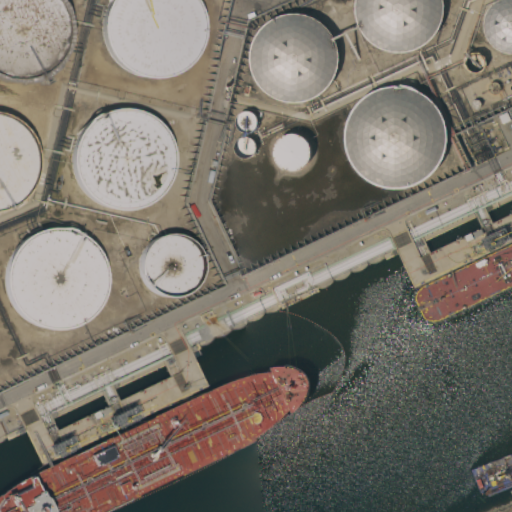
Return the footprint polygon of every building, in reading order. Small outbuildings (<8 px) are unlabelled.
[(0,0),(56,0),(60,5),(64,14),(66,22),(67,31),(66,40),(64,49),(60,57),(55,63),(49,72),(42,77),(36,78),(24,81),(15,81),(5,81),(0,79),(0,0)] [(107,1),(107,0),(193,0),(195,2),(199,11),(201,19),(202,29),(201,38),(198,46),(194,54),(189,62),(184,67),(176,73),(168,76),(159,78),(150,79),(141,78),(132,76),(124,71),(117,66),(111,60),(106,52),(102,44),(100,36),(100,26),(100,18),(103,9),(107,1)] [(443,0),(444,5),(444,14),(442,22),(439,30),(434,37),(428,43),(421,47),(413,51),(405,52),(395,52),(387,51),(380,48),(372,43),(366,38),(361,31),(358,23),(356,15),(355,6),(355,0),(443,0)] [(511,53),(511,54),(502,52),(494,47),(488,40),(485,34),(484,24),(486,15),(489,8),(496,1),(498,0),(511,0),(511,53)] [(328,28),(333,36),(336,42),(339,51),(339,60),(338,68),(336,76),(331,84),(326,90),(320,95),(312,99),(304,102),(295,103),(286,102),(278,99),(270,95),(264,91),(258,84),(254,77),(251,69),(250,60),(250,51),(252,43),(256,35),(260,28),(266,23),(274,18),(281,15),(289,13),(298,13),(307,15),(315,18),(321,22),(328,28)] [(469,71),(464,65),(465,57),(466,56),(463,53),(466,50),(470,54),(472,53),(479,52),(485,57),(487,64),(484,71),(476,74),(469,71)] [(428,96),(435,104),(441,112),(445,120),(447,131),(448,140),(446,150),(443,159),(438,168),(430,176),(424,181),(415,185),(406,188),(396,189),(386,188),(376,185),(367,180),(360,174),(354,167),(349,158),(346,149),(345,139),(345,128),(348,120),(351,111),(357,103),(364,96),(373,91),(382,87),(401,84),(411,86),(428,96)] [(69,164),(69,157),(70,150),(72,141),(75,135),(78,130),(84,123),(86,119),(93,115),(107,110),(114,109),(122,109),(129,109),(135,111),(142,114),(148,117),(153,121),(159,127),(163,133),(167,139),(169,146),(171,153),(171,159),(171,166),(169,174),(167,180),(163,187),(159,192),(155,197),(150,201),(143,205),(137,208),(129,210),(122,211),(115,211),(108,209),(101,207),(94,204),(88,200),(83,195),(79,190),(75,185),(72,178),(70,171),(69,164)] [(236,120),(236,117),(238,115),(240,113),(243,111),(245,110),(248,110),(251,111),(254,113),(256,115),(257,117),(257,120),(258,123),(257,126),(255,128),(253,130),(250,132),(247,133),(244,133),(241,131),(239,129),(237,127),(236,124),(236,122),(236,120)] [(0,113),(4,115),(12,119),(18,124),(24,130),(29,137),(33,145),(36,154),(36,163),(35,172),(33,181),(29,189),(24,195),(18,204),(10,209),(3,210),(0,210),(0,113)] [(281,137),(285,135),(290,133),(294,133),(299,134),(304,137),(308,140),(310,145),(311,149),(311,153),(310,158),(308,162),(305,166),(301,169),(296,170),(291,170),(287,170),(283,169),(279,165),(276,160),(275,157),(274,153),(274,149),(275,145),(276,143),(278,140),(281,137)] [(237,139),(240,137),(242,136),(245,136),(249,136),(251,138),(254,140),(256,143),(256,147),(256,149),(255,153),(253,156),(250,157),(247,158),(243,158),(241,157),(238,155),(236,153),(235,151),(234,147),(235,145),(235,143),(237,139)] [(2,284),(2,279),(2,273),(3,267),(5,262),(8,256),(10,251),(15,245),(19,241),(24,237),(30,234),(35,231),(43,229),(50,228),(57,228),(64,228),(71,230),(74,233),(79,235),(84,239),(90,244),(94,249),(97,255),(100,261),(102,267),(103,275),(104,282),(103,288),(102,294),(97,304),(95,308),(92,312),(88,316),(82,321),(75,325),(69,328),(62,330),(55,330),(50,330),(44,329),(37,328),(32,326),(27,323),(22,320),(18,316),(14,312),(11,309),(8,304),(6,298),(4,294),(3,289),(2,284)] [(137,264),(137,260),(139,255),(141,251),(143,247),(146,244),(148,242),(152,239),(157,237),(160,235),(165,235),(170,234),(175,235),(181,237),(185,239),(189,242),(192,245),(195,249),(198,254),(199,259),(200,263),(200,268),(199,273),(197,279),(196,282),(192,286),(189,290),(186,292),(182,295),(177,296),(172,297),(168,297),(164,297),(159,296),(155,295),(150,292),(144,288),(139,283),(137,279),(136,275),(137,264)]
